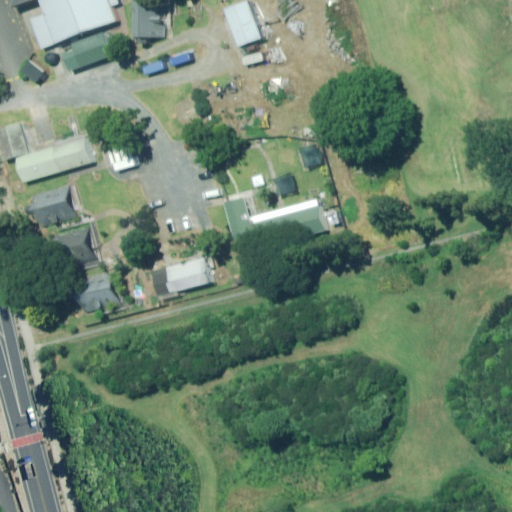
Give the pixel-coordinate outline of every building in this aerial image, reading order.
[(16,0),(19,9),(44,0),(43,0),(16,0)] [(46,0),(51,14),(34,20),(44,49),(120,23),(115,7),(122,5),(120,0),(46,0)] [(169,0),(132,0),(133,38),(169,38),(169,0)] [(284,30),(272,0),(225,0),(243,45),(284,30)] [(111,32),(79,44),(81,50),(68,54),(75,73),(120,56),(111,32)] [(22,158),(29,182),(92,164),(85,139),(34,154),(25,124),(1,131),(10,161),(22,158)] [(80,218),(71,185),(35,195),(44,227),(80,218)] [(251,198),(230,203),(240,241),(251,239),(254,251),(331,231),(324,208),(258,225),(251,198)] [(344,212),(331,214),(334,227),(346,225),(344,212)] [(92,227),(55,236),(64,271),(100,262),(92,227)] [(217,281),(210,257),(154,272),(160,295),(217,281)] [(119,271),(81,280),(89,314),(127,306),(119,271)]
